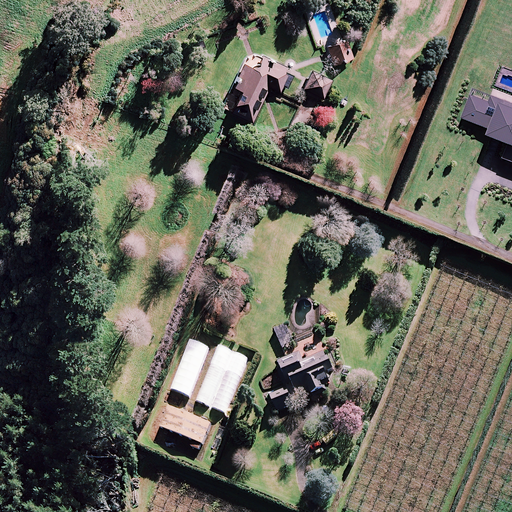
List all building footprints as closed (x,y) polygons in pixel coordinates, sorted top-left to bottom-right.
[(353,59),(347,41),(327,48),(333,66),(353,59)] [(287,68),(256,53),(246,61),(234,88),(224,109),(253,123),(263,101),(261,100),(267,87),(280,93),(283,87),(288,89),(293,77),(285,73),(287,68)] [(332,82),(312,73),(304,90),(324,99),(332,82)] [(304,362),(300,353),(298,354),(287,328),(275,333),(287,359),(278,363),(281,368),(278,370),(285,388),(270,394),(278,414),(301,405),(296,393),(304,390),(306,395),(310,393),(312,398),(332,389),(329,381),(332,380),(330,375),(333,373),(325,353),(304,362)] [(209,349),(192,342),(172,392),(190,399),(209,349)] [(210,408),(226,371),(211,365),(196,402),(210,408)] [(226,371),(210,408),(225,414),(240,377),(226,371)] [(212,426),(170,409),(161,429),(193,443),(191,448),(201,452),(212,426)]
